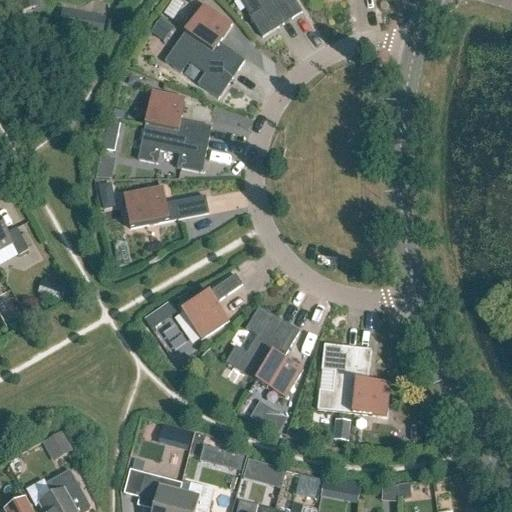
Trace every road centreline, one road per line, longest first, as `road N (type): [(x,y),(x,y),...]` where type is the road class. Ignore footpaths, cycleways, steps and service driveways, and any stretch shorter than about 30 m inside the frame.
road 1 (residential): [(415,297),(366,300),(297,274),(255,204),(258,151),(279,102),(325,61),(352,49),(416,52)]
road 2 (tertiary): [(415,297),(400,198),(405,91),(416,52)]
road 3 (tertiary): [(511,496),(457,405),(415,297)]
